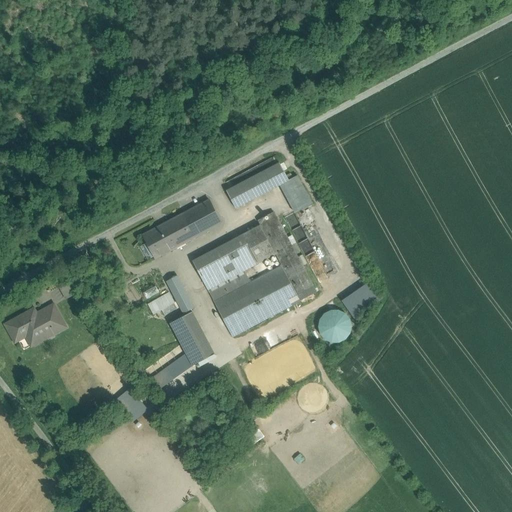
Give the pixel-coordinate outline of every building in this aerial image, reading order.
[(280,163),(227,191),(236,209),(280,186),(289,181),(280,163)] [(289,181),(280,186),(295,213),(312,204),(298,176),(289,181)] [(209,201),(164,225),(170,234),(169,235),(176,248),(221,224),(209,201)] [(314,287),(277,217),(261,226),(276,254),(282,266),(298,295),(314,287)] [(170,234),(164,225),(143,236),(155,259),(176,248),(169,235),(170,234)] [(261,226),(243,235),(258,264),(276,254),(261,226)] [(332,245),(326,227),(315,230),(321,249),(332,245)] [(258,264),(243,235),(193,261),(208,290),(258,264)] [(258,264),(208,290),(215,302),(282,266),(276,254),(258,264)] [(282,266),(215,302),(233,337),(317,292),(314,287),(298,295),(282,266)] [(194,308),(178,277),(167,282),(183,314),(194,308)] [(372,285),(343,305),(355,322),(384,302),(372,285)] [(160,287),(147,290),(149,296),(161,293),(160,287)] [(170,294),(149,306),(153,314),(174,303),(170,294)] [(54,305),(30,318),(28,313),(5,325),(15,343),(32,334),(37,343),(66,327),(54,305)] [(350,332),(351,326),(350,320),(346,315),(341,312),(335,311),(329,312),(324,315),(320,321),(319,327),(321,333),(324,338),(329,341),(335,343),(342,341),(347,338),(350,332)] [(215,355),(193,312),(170,324),(193,366),(215,355)] [(149,381),(157,392),(174,380),(166,369),(149,381)] [(134,422),(148,411),(131,389),(117,400),(134,422)]
